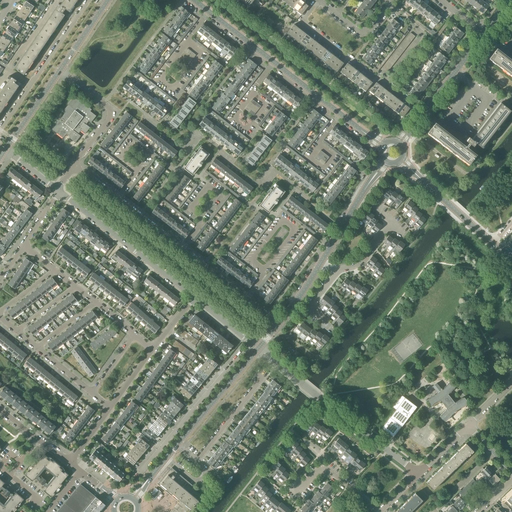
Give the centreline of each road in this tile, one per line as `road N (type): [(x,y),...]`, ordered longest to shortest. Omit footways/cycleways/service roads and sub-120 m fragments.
road 1 (residential): [(418,474),(258,348)]
road 2 (residential): [(195,297),(57,190)]
road 3 (residential): [(250,341),(145,467),(149,474)]
road 4 (residential): [(407,106),(300,23),(319,0)]
road 5 (tertiary): [(258,348),(156,469)]
road 6 (residential): [(57,72),(110,114),(72,166)]
